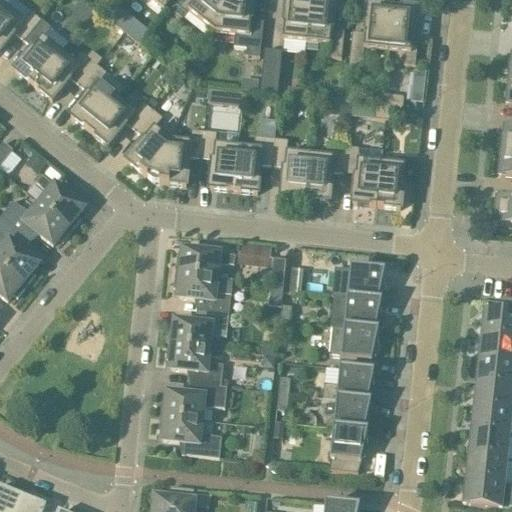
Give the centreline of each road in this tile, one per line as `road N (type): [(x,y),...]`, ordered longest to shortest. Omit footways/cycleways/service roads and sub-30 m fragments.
road 1 (residential): [(120,511),(151,212)]
road 2 (residential): [(431,259),(151,212)]
road 3 (residential): [(431,259),(458,0)]
road 4 (residential): [(408,511),(431,259)]
road 5 (residential): [(0,364),(123,203)]
road 6 (residential): [(123,203),(0,105)]
road 7 (residential): [(0,463),(120,511)]
